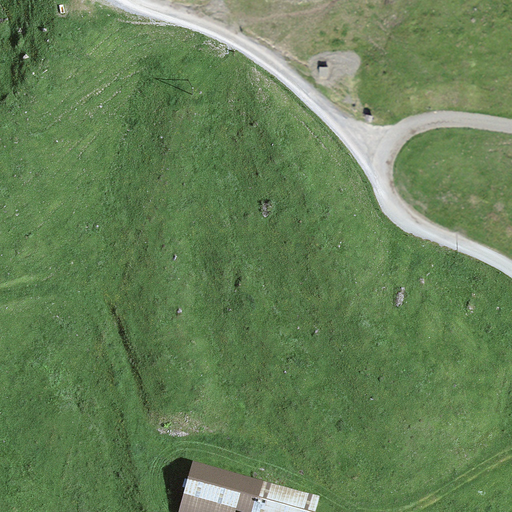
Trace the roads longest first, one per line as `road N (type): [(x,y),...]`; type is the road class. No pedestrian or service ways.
road 1 (track): [(380,178),(344,124),(259,54),(131,0)]
road 2 (track): [(380,178),(385,146),(411,125),(449,118),(511,127)]
